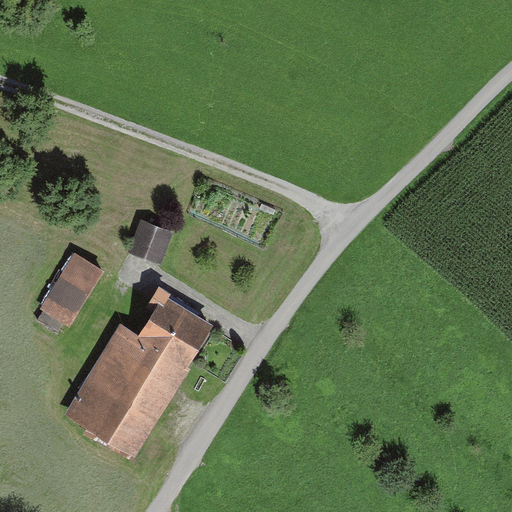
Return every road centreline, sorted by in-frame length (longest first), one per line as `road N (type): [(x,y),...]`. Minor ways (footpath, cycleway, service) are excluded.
road 1 (unclassified): [(161,511),(341,241),(511,75)]
road 2 (track): [(359,224),(253,173),(0,79)]
